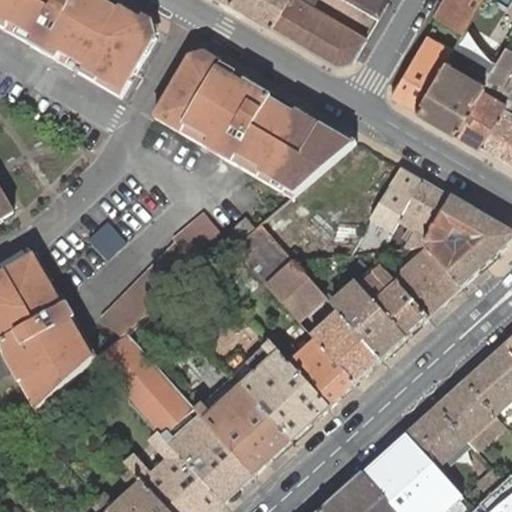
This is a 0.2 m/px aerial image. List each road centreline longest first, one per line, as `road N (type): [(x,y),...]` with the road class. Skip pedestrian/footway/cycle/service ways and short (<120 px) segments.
road 1 (secondary): [(268,511),(511,292)]
road 2 (residential): [(179,0),(357,104)]
road 3 (residential): [(357,104),(511,194)]
road 4 (residential): [(357,104),(419,0)]
